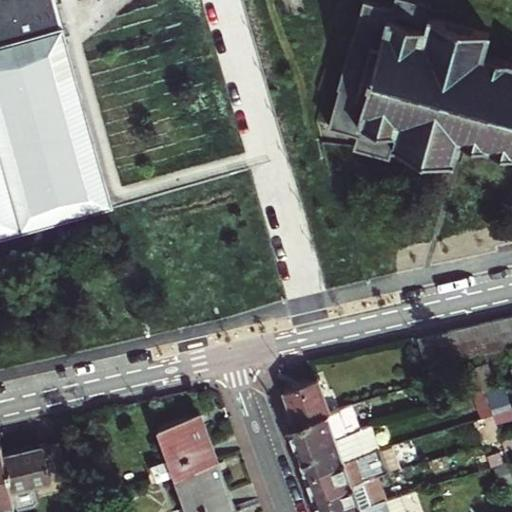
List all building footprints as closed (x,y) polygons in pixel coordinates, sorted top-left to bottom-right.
[(0,0),(0,236),(111,206),(55,0),(0,0)] [(511,59),(482,52),(488,31),(427,14),(430,3),(418,0),(392,0),(392,4),(378,0),(360,0),(352,34),(348,33),(334,84),(338,85),(327,124),(356,132),(352,145),(387,155),(390,144),(452,161),(458,139),(511,154),(511,59)] [(509,344),(511,342),(511,313),(503,315),(509,344)] [(494,347),(509,344),(503,315),(488,318),(494,347)] [(473,321),(480,350),(494,347),(488,318),(473,321)] [(478,350),(480,350),(473,321),(459,324),(465,353),(468,353),(478,350)] [(444,327),(450,357),(465,353),(459,324),(444,327)] [(436,360),(450,357),(444,327),(429,331),(436,360)] [(421,363),(436,360),(429,331),(425,332),(414,334),(421,363)] [(490,381),(478,350),(468,353),(470,359),(479,383),(490,381)] [(286,401),(294,423),(326,412),(314,377),(281,388),(286,401)] [(490,381),(479,383),(479,384),(488,407),(507,402),(498,378),(490,381)] [(488,408),(488,407),(479,384),(471,387),(475,396),(471,398),(476,412),(488,408)] [(294,441),(297,450),(358,428),(350,403),(326,412),(294,423),(288,426),(294,441)] [(496,431),(496,430),(488,408),(476,412),(471,414),(479,437),(496,431)] [(199,409),(191,412),(195,424),(204,421),(199,409)] [(153,479),(174,471),(207,460),(216,456),(210,437),(204,421),(195,424),(191,412),(158,424),(168,454),(148,462),(153,479)] [(302,465),(305,473),(377,447),(369,424),(358,428),(297,450),(302,465)] [(511,450),(511,442),(506,428),(496,430),(496,431),(504,452),(511,450)] [(3,451),(13,493),(16,507),(34,503),(36,499),(32,486),(50,482),(51,477),(65,475),(58,439),(27,445),(3,451)] [(0,496),(13,493),(3,451),(0,441),(0,440),(0,496)] [(388,444),(377,447),(386,471),(397,467),(388,444)] [(377,447),(305,473),(311,490),(314,497),(375,475),(386,471),(377,447)] [(221,469),(216,456),(207,460),(212,472),(221,469)] [(207,460),(174,471),(187,511),(214,511),(224,508),(233,505),(224,479),(221,469),(212,472),(207,460)] [(318,509),(319,511),(344,511),(384,498),(375,475),(314,497),(318,509)] [(404,511),(397,493),(384,498),(344,511),(404,511)]
